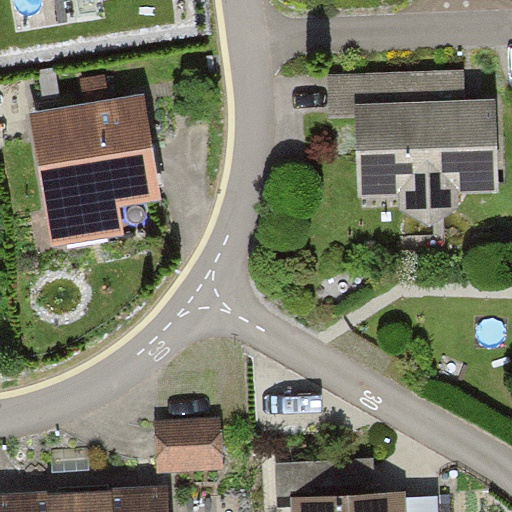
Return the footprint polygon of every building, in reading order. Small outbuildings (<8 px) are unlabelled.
[(477,74),(334,79),(336,129),(362,128),(365,198),(508,193),(505,105),(478,106),(477,74)] [(157,98),(40,114),(58,252),(130,243),(125,210),(172,204),(157,98)] [(234,423),(157,426),(160,480),(237,476),(234,423)] [(381,460),(283,464),(284,511),(295,511),(300,511),(451,511),(451,502),(412,504),(412,495),(383,496),(381,460)] [(89,497),(90,511),(175,511),(175,493),(89,497)] [(90,511),(89,497),(2,501),(2,511),(90,511)]
